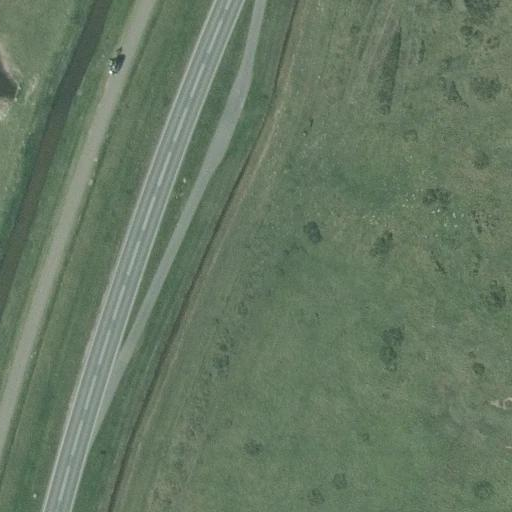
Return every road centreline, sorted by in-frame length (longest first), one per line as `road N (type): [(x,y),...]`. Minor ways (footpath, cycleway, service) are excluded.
road 1 (trunk): [(54,511),(128,265),(228,0)]
road 2 (unclassified): [(0,419),(61,218),(145,0)]
